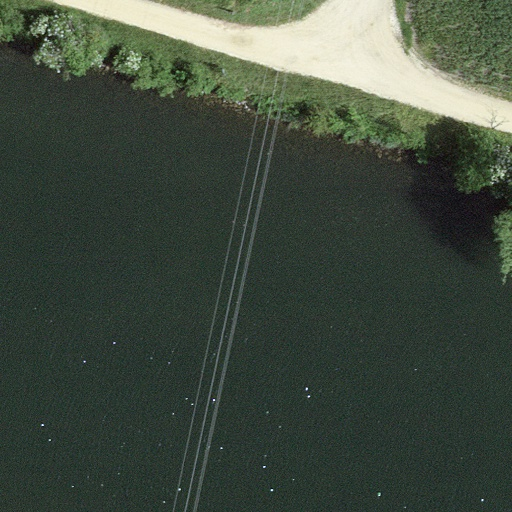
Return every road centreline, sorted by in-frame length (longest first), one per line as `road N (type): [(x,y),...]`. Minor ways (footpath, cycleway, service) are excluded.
road 1 (track): [(336,65),(110,0)]
road 2 (track): [(511,117),(336,65)]
